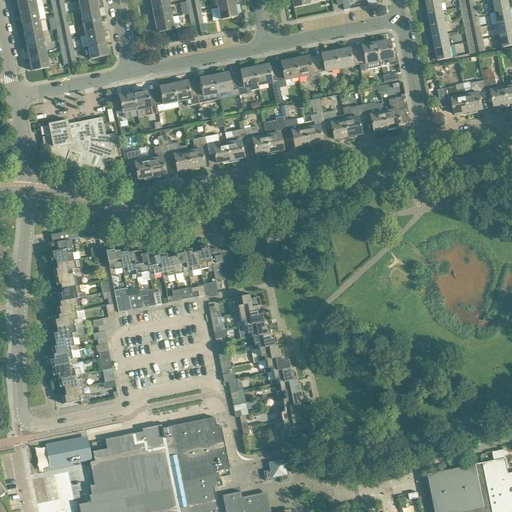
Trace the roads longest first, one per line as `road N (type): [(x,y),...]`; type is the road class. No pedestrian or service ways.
road 1 (residential): [(125,218),(213,213),(511,152)]
road 2 (residential): [(125,218),(144,196),(424,139)]
road 3 (residential): [(25,418),(19,341),(30,191)]
road 4 (residential): [(128,73),(265,45)]
road 5 (residential): [(265,45),(400,18)]
road 6 (residential): [(424,139),(400,18)]
